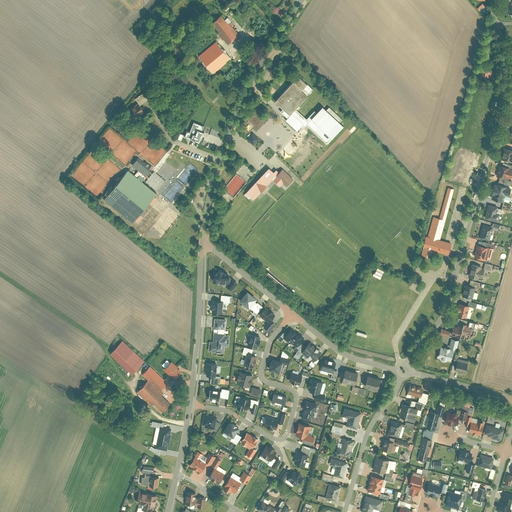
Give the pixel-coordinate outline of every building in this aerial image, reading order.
[(236,34),(220,15),(210,23),(226,42),(236,34)] [(200,58),(212,72),(229,57),(217,43),(200,58)] [(481,66),(481,68),(477,67),(476,71),(490,75),(492,69),(481,66)] [(296,74),(272,99),(287,113),(305,94),(299,89),(305,82),(296,74)] [(144,111),(138,102),(127,110),(134,119),(144,111)] [(322,106),(305,124),(325,142),(342,125),(322,106)] [(291,112),(284,119),(295,129),(301,122),(291,112)] [(187,136),(196,140),(202,125),(193,121),(187,136)] [(258,138),(252,133),(247,139),(254,144),(258,138)] [(511,160),(511,147),(504,145),(501,157),(511,160)] [(138,156),(132,163),(145,174),(151,167),(138,156)] [(499,163),(496,175),(500,176),(508,178),(510,178),(511,169),(511,167),(509,167),(510,166),(499,163)] [(103,197),(132,220),(156,191),(145,181),(128,167),(103,197)] [(244,192),(253,200),(275,176),(267,168),(244,192)] [(294,177),(283,168),(277,175),(287,184),(294,177)] [(154,171),(145,181),(156,191),(165,180),(154,171)] [(236,173),(223,189),(233,197),(246,181),(236,173)] [(508,178),(500,176),(498,181),(511,184),(511,179),(508,179),(508,178)] [(490,197),(502,200),(504,194),(509,195),(511,187),(494,183),(490,197)] [(431,227),(428,235),(440,238),(453,189),(448,188),(437,228),(431,227)] [(511,202),(503,200),(501,207),(509,209),(511,202)] [(484,217),(498,221),(500,212),(496,211),(498,205),(488,203),(484,217)] [(482,223),(479,236),(489,239),(493,226),(482,223)] [(428,235),(426,235),(421,253),(432,256),(434,249),(448,253),(451,241),(440,238),(428,235)] [(482,244),(477,242),(474,254),(489,259),(493,246),(491,246),(482,244)] [(468,276),(478,278),(478,276),(481,277),(484,268),(481,267),(481,265),(472,262),(468,276)] [(222,272),(217,272),(217,274),(212,274),(212,284),(218,284),(218,285),(226,286),(232,291),(237,284),(231,280),(229,282),(228,281),(228,278),(228,275),(225,275),(225,274),(223,274),(222,272)] [(471,296),(472,297),(475,286),(464,283),(461,293),(464,294),(471,296)] [(257,301),(247,292),(241,300),(251,308),(257,301)] [(469,300),(467,304),(459,301),(456,313),(466,316),(469,305),(475,307),(476,306),(477,302),(469,300)] [(222,301),(212,301),(212,314),(221,314),(222,301)] [(274,314),(265,308),(260,315),(269,322),(274,314)] [(469,332),(471,326),(473,327),(475,321),(468,319),(468,322),(457,320),(456,325),(452,324),(450,334),(454,335),(464,337),(465,331),(469,332)] [(226,320),(214,320),(214,329),(215,329),(215,334),(214,334),(213,343),(209,343),(208,352),(212,352),(213,353),(224,354),(224,347),(228,347),(229,336),(224,336),(224,335),(223,335),(223,330),(225,331),(226,320)] [(265,328),(271,332),(276,325),(270,321),(265,328)] [(450,330),(441,327),(439,333),(448,336),(450,330)] [(303,338),(291,329),(284,338),(296,347),(303,338)] [(260,338),(250,335),(248,347),(258,349),(260,338)] [(449,345),(456,348),(459,339),(451,337),(449,345)] [(122,340),(110,352),(132,373),(144,361),(122,340)] [(320,353),(308,344),(301,353),(314,362),(320,353)] [(443,346),(440,345),(437,357),(450,360),(453,348),(450,347),(450,346),(443,344),(443,346)] [(287,363),(289,353),(280,351),(279,361),(287,363)] [(256,357),(246,354),(243,366),(253,368),(256,357)] [(458,357),(457,357),(457,358),(455,365),(454,368),(464,371),(467,359),(458,357)] [(281,362),(271,360),(268,371),(278,374),(281,362)] [(335,362),(323,360),(321,370),(333,373),(335,362)] [(181,370),(171,361),(164,368),(174,378),(181,370)] [(216,364),(208,364),(207,378),(210,378),(216,378),(216,364)] [(167,381),(150,365),(142,374),(159,389),(167,381)] [(357,374),(344,370),(342,382),(354,386),(357,374)] [(302,377),(291,373),(288,382),(299,385),(302,377)] [(252,377),(239,374),(236,385),(249,388),(252,377)] [(380,379),(367,377),(364,388),(377,391),(380,379)] [(162,393),(148,380),(138,392),(151,404),(153,402),(163,411),(170,403),(161,395),(162,393)] [(323,383),(313,381),(310,394),(319,396),(323,383)] [(422,386),(409,383),(407,392),(420,396),(422,386)] [(352,385),(350,391),(364,395),(366,389),(352,385)] [(261,389),(252,388),(250,395),(259,397),(261,389)] [(229,391),(222,389),(221,392),(219,392),(218,398),(228,399),(229,391)] [(219,392),(209,390),(208,400),(218,402),(219,392)] [(286,398),(273,395),(271,404),(283,407),(286,398)] [(250,401),(239,398),(237,408),(248,410),(250,401)] [(317,404),(305,401),(300,419),(310,422),(311,417),(313,418),(317,404)] [(403,402),(399,415),(414,419),(417,406),(403,402)] [(436,413),(442,415),(445,406),(438,404),(436,413)] [(462,404),(461,408),(460,407),(458,417),(465,419),(469,406),(462,404)] [(362,413),(344,408),(342,416),(348,418),(346,426),(357,429),(362,413)] [(452,410),(451,412),(446,410),(443,421),(456,424),(458,413),(457,413),(456,411),(455,410),(454,409),(452,410)] [(216,418),(201,415),(199,428),(214,430),(216,418)] [(426,427),(434,429),(437,417),(429,415),(426,427)] [(277,420),(266,418),(264,427),(275,430),(277,420)] [(387,432),(398,436),(402,422),(391,419),(387,432)] [(470,420),(468,430),(480,433),(483,420),(477,419),(476,422),(470,420)] [(333,420),(329,434),(338,437),(342,423),(333,420)] [(492,437),(500,439),(503,427),(486,423),(483,432),(487,433),(487,434),(492,436),(492,437)] [(238,429),(229,424),(223,433),(233,438),(238,429)] [(313,444),(315,437),(308,436),(310,427),(298,424),(295,437),(301,438),(301,442),(313,444)] [(172,427),(160,425),(158,437),(170,439),(172,427)] [(257,440),(246,433),(241,443),(252,449),(257,440)] [(420,448),(429,450),(431,438),(423,436),(420,448)] [(170,439),(158,437),(156,448),(167,450),(170,439)] [(382,448),(390,451),(393,444),(394,441),(385,438),(382,448)] [(409,441),(395,438),(395,441),(394,442),(408,446),(409,441)] [(353,441),(343,439),(341,449),(337,448),(335,455),(349,458),(353,441)] [(276,452),(266,446),(261,454),(271,461),(276,452)] [(429,450),(420,448),(417,462),(425,464),(429,450)] [(460,448),(458,458),(469,461),(472,451),(460,448)] [(256,452),(250,449),(246,456),(252,459),(256,452)] [(405,459),(409,457),(404,451),(401,453),(405,459)] [(202,454),(197,452),(189,466),(200,473),(206,464),(199,460),(202,454)] [(307,456),(298,453),(295,464),(304,467),(307,456)] [(493,456),(480,453),(477,464),(491,467),(493,456)] [(214,458),(209,454),(204,462),(209,466),(214,458)] [(373,468),(385,471),(389,458),(376,455),(373,468)] [(221,462),(215,458),(210,466),(216,470),(221,462)] [(347,463),(331,459),(329,465),(336,467),(334,476),(343,479),(347,463)] [(466,470),(472,471),(474,463),(468,461),(466,470)] [(141,473),(153,475),(153,468),(144,466),(143,470),(142,469),(141,473)] [(255,471),(249,468),(245,474),(251,477),(255,471)] [(216,470),(214,469),(208,479),(218,485),(224,475),(216,470)] [(410,484),(408,492),(406,492),(404,500),(411,502),(413,494),(417,495),(423,473),(412,470),(408,484),(410,484)] [(303,478),(293,472),(288,480),(298,486),(303,478)] [(331,481),(333,475),(322,472),(320,479),(325,481),(326,479),(331,481)] [(245,474),(244,473),(239,481),(246,485),(251,477),(245,474)] [(367,489),(380,493),(384,478),(371,474),(367,489)] [(144,478),(141,478),(141,484),(149,486),(151,477),(145,476),(144,478)] [(151,477),(149,486),(157,488),(159,478),(151,477)] [(241,485),(228,477),(221,489),(229,494),(231,491),(235,494),(241,485)] [(437,495),(439,490),(443,491),(445,482),(441,481),(440,484),(428,481),(426,492),(437,495)] [(340,487),(329,484),(325,498),(336,501),(340,487)] [(475,497),(483,499),(486,488),(478,486),(475,497)] [(460,489),(459,492),(448,489),(445,503),(458,507),(460,498),(464,499),(467,491),(460,489)] [(151,511),(152,507),(154,507),(157,496),(138,492),(136,503),(142,505),(141,510),(151,511)] [(204,509),(205,500),(194,499),(195,494),(186,493),(185,504),(197,505),(196,508),(204,509)] [(365,494),(360,511),(364,511),(371,511),(373,507),(379,509),(382,499),(365,494)] [(511,500),(502,497),(497,511),(509,511),(511,502),(511,500)] [(273,511),(277,511),(284,502),(281,500),(273,511)] [(273,511),(275,510),(263,502),(257,511),(258,511),(273,511)]
